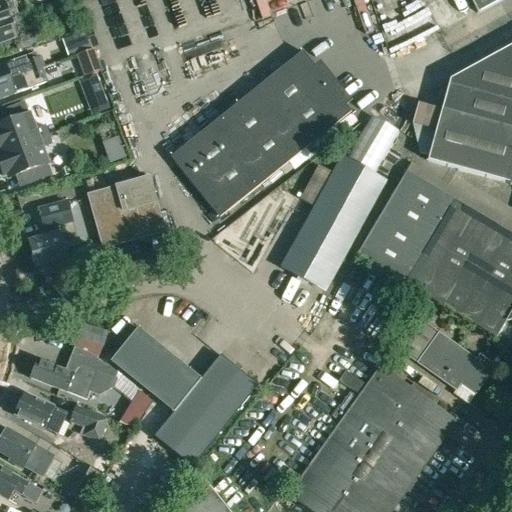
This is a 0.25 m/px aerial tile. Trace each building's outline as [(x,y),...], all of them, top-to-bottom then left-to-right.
[(12,0),(0,4),(0,25),(19,19),(12,0)] [(421,0),(422,2),(426,0),(469,0),(477,14),(503,0),(421,0)] [(24,33),(19,19),(0,25),(0,44),(19,38),(18,35),(24,33)] [(84,32),(61,40),(67,58),(90,49),(84,32)] [(17,50),(36,43),(32,33),(19,38),(13,40),(17,50)] [(507,186),(511,187),(511,46),(449,81),(427,162),(507,185),(507,186)] [(75,56),(83,78),(100,72),(92,50),(75,56)] [(219,219),(350,114),(302,53),(170,158),(219,219)] [(0,82),(41,69),(38,60),(27,64),(25,58),(3,66),(0,66),(0,82)] [(41,69),(0,82),(0,100),(29,90),(27,85),(44,79),(41,69)] [(104,94),(97,75),(79,82),(86,101),(104,94)] [(0,151),(47,135),(44,126),(35,130),(29,114),(28,114),(24,103),(1,111),(5,122),(0,123),(0,151)] [(50,144),(47,135),(0,151),(0,171),(1,176),(5,175),(6,178),(22,172),(26,184),(49,175),(45,164),(47,164),(41,147),(50,144)] [(109,163),(123,157),(116,138),(102,144),(109,163)] [(341,159),(281,269),(325,293),(386,184),(341,159)] [(356,256),(404,285),(496,339),(511,312),(511,236),(405,172),(356,256)] [(116,189),(87,197),(102,250),(164,232),(148,179),(115,188),(116,189)] [(37,210),(42,228),(60,224),(55,206),(37,210)] [(89,252),(81,254),(78,241),(63,245),(60,235),(28,244),(35,269),(66,260),(72,282),(93,276),(93,275),(95,274),(89,252)] [(418,321),(397,350),(455,391),(460,386),(474,396),(494,368),(479,357),(477,359),(476,362),(418,321)] [(106,334),(82,327),(79,339),(102,347),(106,334)] [(153,438),(173,454),(165,463),(184,478),(191,469),(257,387),(219,357),(191,392),(129,343),(111,365),(173,414),(153,438)] [(86,402),(89,393),(97,396),(111,387),(115,378),(117,375),(88,357),(89,355),(73,349),(64,372),(37,361),(30,380),(86,402)] [(309,511),(391,511),(455,424),(379,370),(358,400),(350,395),(332,419),(340,425),(289,498),(309,511)] [(150,403),(139,394),(133,404),(145,411),(150,403)] [(14,417),(41,429),(56,436),(66,415),(51,408),(24,396),(14,417)] [(68,423),(84,431),(80,439),(96,447),(103,430),(111,434),(114,427),(75,409),(68,423)] [(6,431),(0,441),(0,455),(9,461),(8,464),(21,471),(21,470),(22,468),(31,472),(42,452),(32,447),(33,446),(6,431)] [(80,463),(63,492),(82,503),(99,474),(80,463)] [(0,470),(0,498),(6,502),(12,492),(21,497),(27,486),(0,470)] [(228,511),(202,479),(173,511),(228,511)]
